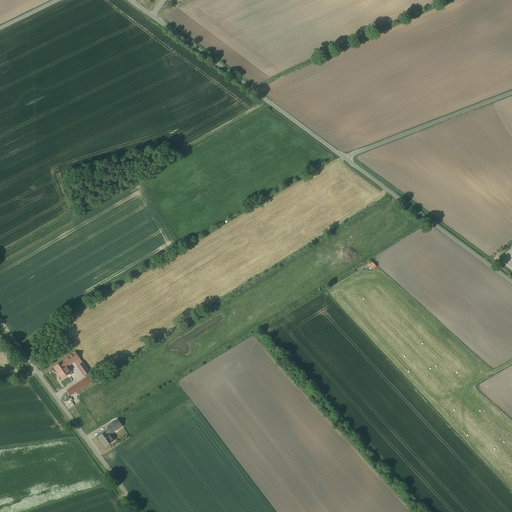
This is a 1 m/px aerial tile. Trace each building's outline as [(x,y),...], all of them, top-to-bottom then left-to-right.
[(372,260),(368,264),(374,270),(378,266),(372,260)] [(63,361),(54,367),(62,378),(71,372),(67,367),(79,358),(75,352),(67,358),(67,359),(63,361)] [(89,372),(82,363),(77,366),(84,376),(89,372)] [(86,378),(80,382),(83,387),(95,380),(92,375),(91,375),(86,378)] [(80,382),(67,391),(70,395),(83,387),(80,382)] [(108,430),(107,431),(107,430),(101,434),(98,437),(99,437),(102,442),(102,443),(105,446),(105,447),(114,440),(113,440),(110,435),(122,426),(118,420),(113,423),(107,427),(109,429),(108,430)]
